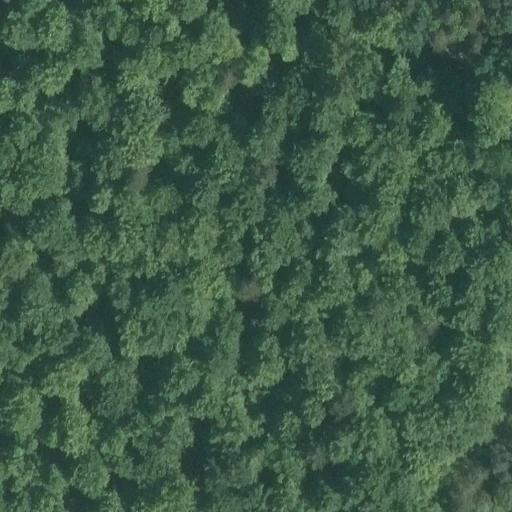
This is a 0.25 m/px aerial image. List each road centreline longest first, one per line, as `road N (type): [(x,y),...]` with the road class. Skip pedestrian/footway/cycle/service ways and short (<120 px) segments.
road 1 (track): [(416,28),(0,313)]
road 2 (track): [(426,511),(511,272)]
road 3 (track): [(511,65),(344,0)]
